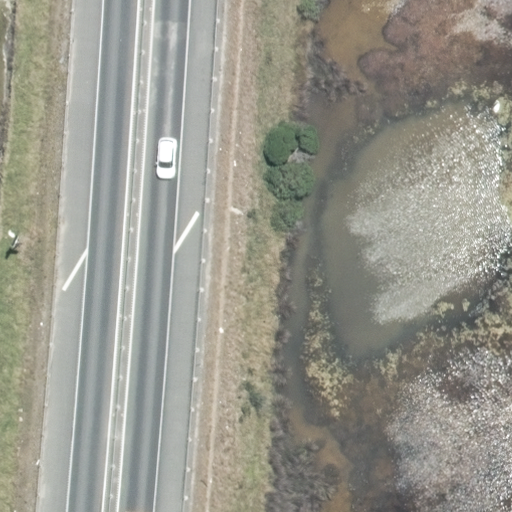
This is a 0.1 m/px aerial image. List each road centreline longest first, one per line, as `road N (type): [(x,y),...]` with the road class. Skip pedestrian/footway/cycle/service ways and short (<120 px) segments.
road 1 (trunk): [(77,511),(108,0)]
road 2 (trunk): [(163,0),(132,511)]
